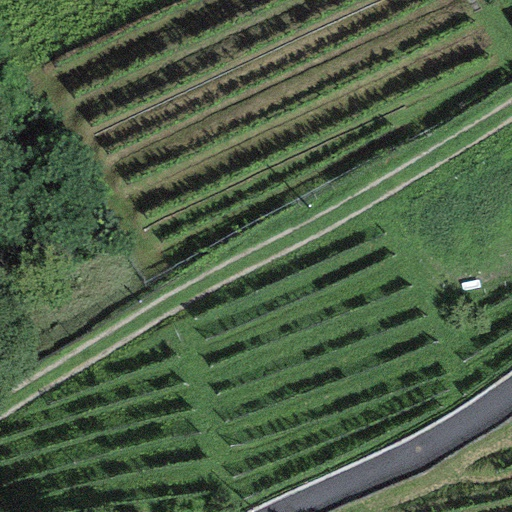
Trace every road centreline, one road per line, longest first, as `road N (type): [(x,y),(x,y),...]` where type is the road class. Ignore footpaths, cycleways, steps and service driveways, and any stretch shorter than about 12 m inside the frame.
road 1 (track): [(511,107),(157,307),(0,408)]
road 2 (unclassified): [(297,511),(415,456),(511,390)]
